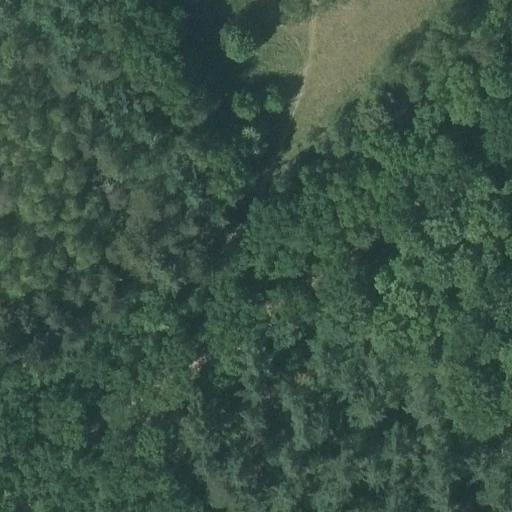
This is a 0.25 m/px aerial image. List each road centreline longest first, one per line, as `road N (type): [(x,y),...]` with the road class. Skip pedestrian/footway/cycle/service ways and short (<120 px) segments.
road 1 (track): [(511,122),(130,405)]
road 2 (track): [(0,369),(246,210),(318,261)]
road 3 (track): [(511,447),(318,261)]
road 4 (track): [(0,497),(130,405)]
road 5 (track): [(130,405),(235,511)]
